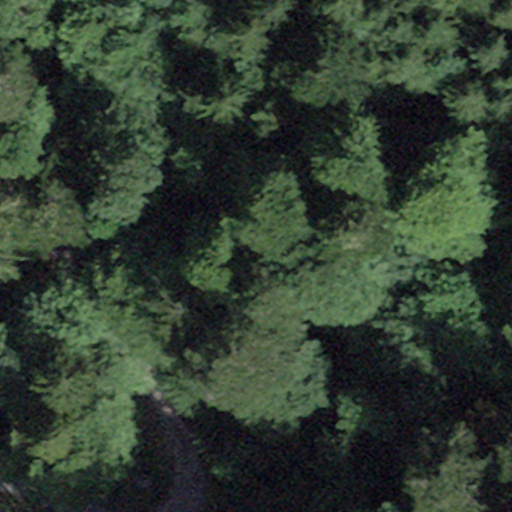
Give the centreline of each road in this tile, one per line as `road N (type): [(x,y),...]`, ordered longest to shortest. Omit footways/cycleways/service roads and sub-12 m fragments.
road 1 (track): [(158,511),(182,477),(176,419),(0,170)]
road 2 (track): [(0,470),(117,511)]
